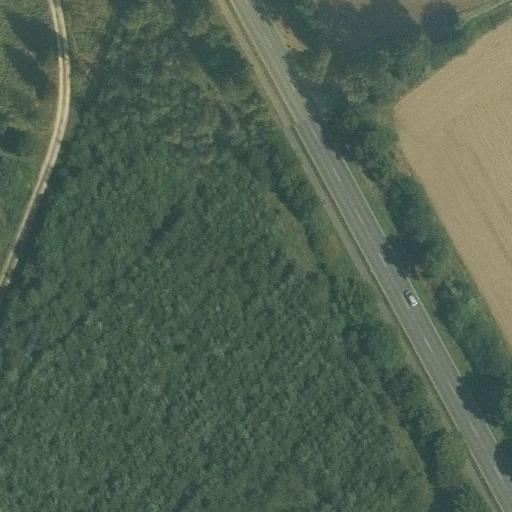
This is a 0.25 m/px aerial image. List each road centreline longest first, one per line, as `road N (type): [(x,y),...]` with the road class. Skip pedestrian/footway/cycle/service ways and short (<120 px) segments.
road 1 (track): [(446,511),(437,475),(173,0)]
road 2 (secondary): [(511,496),(243,0)]
road 3 (track): [(52,0),(64,102),(0,288)]
road 4 (track): [(511,6),(307,116)]
